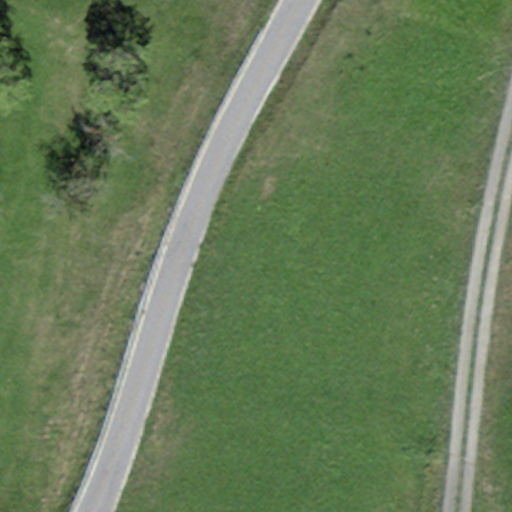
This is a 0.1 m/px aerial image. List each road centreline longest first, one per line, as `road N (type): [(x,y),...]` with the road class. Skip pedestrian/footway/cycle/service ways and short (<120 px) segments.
road 1 (tertiary): [(298,0),(192,215),(91,511)]
road 2 (track): [(455,511),(476,287),(511,111)]
